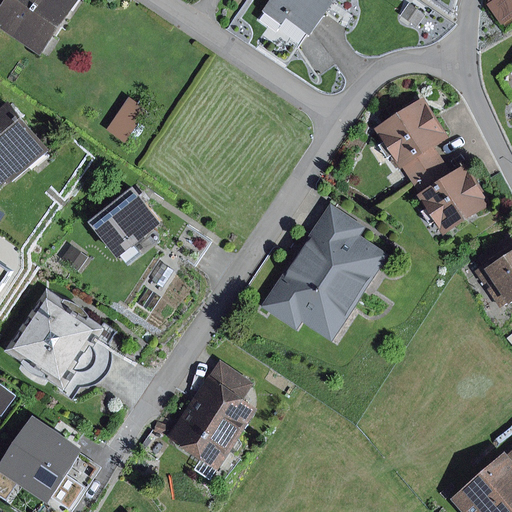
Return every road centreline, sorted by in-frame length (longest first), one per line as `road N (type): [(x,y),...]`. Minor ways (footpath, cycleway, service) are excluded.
road 1 (residential): [(342,119),(120,448)]
road 2 (residential): [(342,119),(163,0)]
road 3 (residential): [(464,56),(393,64),(342,119)]
road 4 (unclassified): [(511,168),(477,103),(464,56)]
